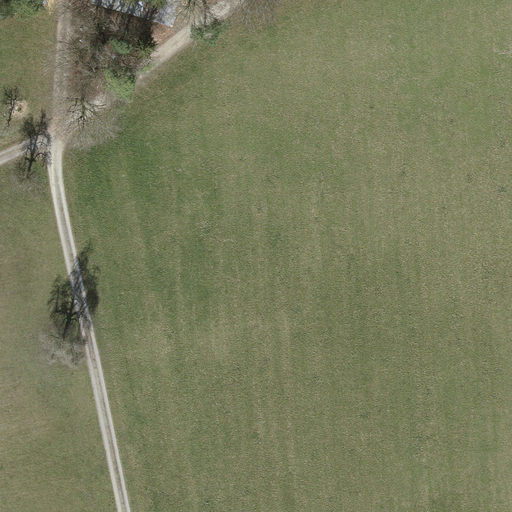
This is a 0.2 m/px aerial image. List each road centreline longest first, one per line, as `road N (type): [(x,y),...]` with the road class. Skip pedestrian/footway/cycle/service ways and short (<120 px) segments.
road 1 (track): [(49,141),(127,511)]
road 2 (track): [(232,0),(49,141)]
road 3 (track): [(66,0),(66,88),(49,141)]
